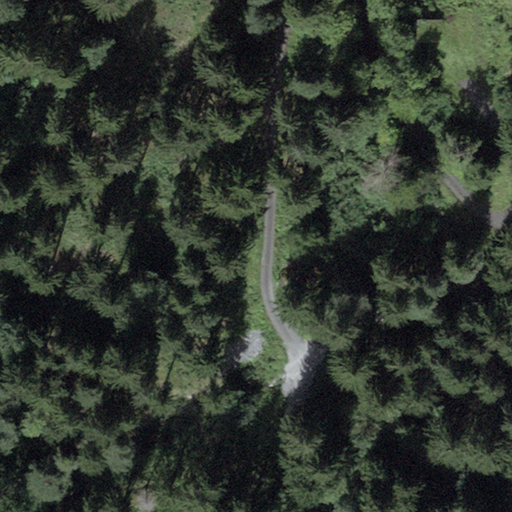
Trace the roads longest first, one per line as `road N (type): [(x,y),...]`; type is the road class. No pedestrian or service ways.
road 1 (track): [(311,511),(291,441),(298,375),(272,298),(269,226),(291,0)]
road 2 (track): [(355,0),(422,127),(489,213),(511,217)]
